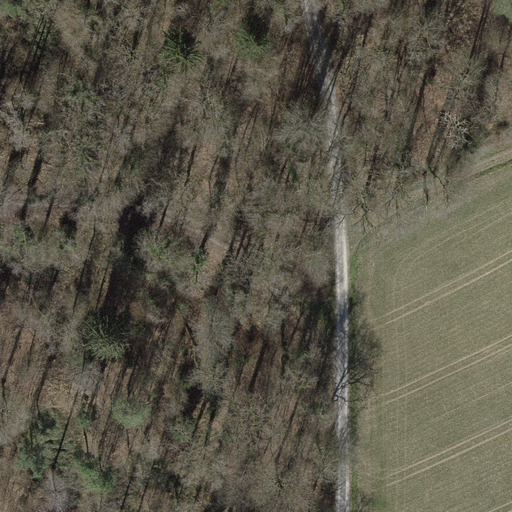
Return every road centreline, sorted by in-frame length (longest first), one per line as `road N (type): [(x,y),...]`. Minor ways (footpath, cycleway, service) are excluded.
road 1 (track): [(310,0),(330,88),(340,246),(341,511)]
road 2 (track): [(0,198),(196,225),(270,272),(343,374)]
